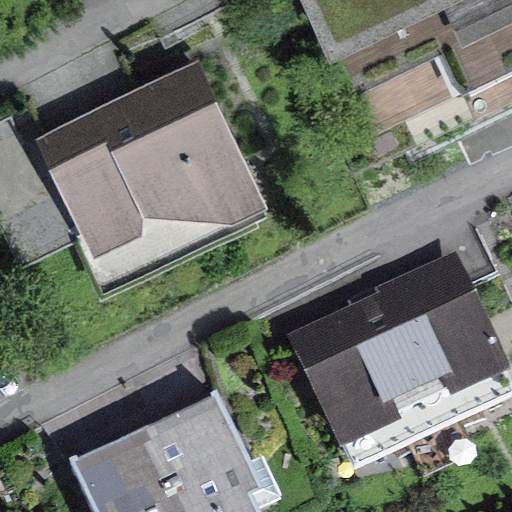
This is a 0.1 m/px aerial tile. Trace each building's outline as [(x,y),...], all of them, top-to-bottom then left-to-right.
[(511,0),(299,0),(371,146),(405,129),(416,152),(511,105),(511,0)] [(33,140),(105,291),(272,212),(200,61),(33,140)] [(449,269),(282,342),(334,462),(502,390),(449,269)] [(148,445),(179,511),(242,511),(240,506),(257,498),(217,413),(148,445)] [(179,511),(148,445),(77,479),(92,511),(179,511)]
